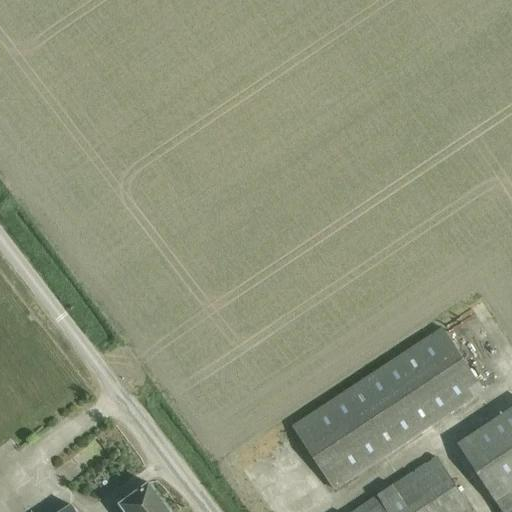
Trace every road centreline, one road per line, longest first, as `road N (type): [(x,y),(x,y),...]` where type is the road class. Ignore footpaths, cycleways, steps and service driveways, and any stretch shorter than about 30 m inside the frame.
road 1 (unclassified): [(114,389),(0,240)]
road 2 (residential): [(114,389),(208,511)]
